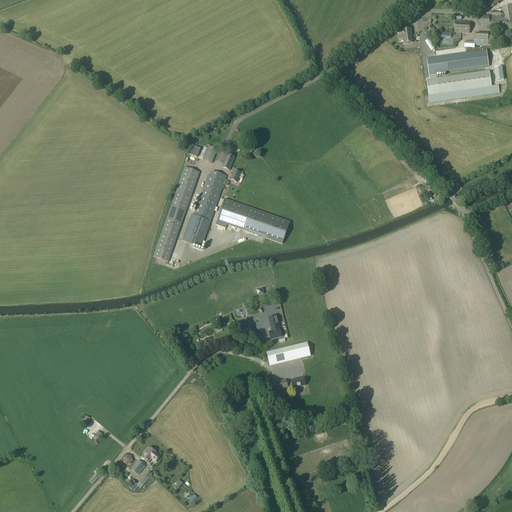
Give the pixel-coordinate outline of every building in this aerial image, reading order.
[(470,0),(473,7),(476,6),(477,12),(494,7),(493,6),(499,4),(497,0),(470,0)] [(511,33),(511,7),(511,6),(501,7),(502,12),(491,11),(491,16),(479,16),(479,26),(492,26),(491,33),(511,33)] [(454,33),(469,34),(470,23),(454,22),(454,33)] [(403,38),(404,44),(412,43),(410,29),(403,30),(403,31),(397,32),(398,39),(403,38)] [(475,45),(494,46),(494,37),(488,36),(488,34),(475,34),(475,40),(474,42),(464,42),(464,48),(474,48),(475,45)] [(486,51),(427,59),(430,80),(434,80),(433,75),(488,67),(486,51)] [(426,81),(430,103),(437,102),(436,95),(491,88),(489,72),(434,80),(430,80),(426,81)] [(193,146),(189,155),(197,158),(200,149),(193,146)] [(217,150),(208,146),(203,160),(212,164),(217,150)] [(223,168),(229,170),(234,158),(228,155),(223,168)] [(185,168),(154,257),(168,262),(200,173),(185,168)] [(182,241),(202,248),(227,176),(212,171),(211,177),(208,176),(194,216),(191,215),(182,241)] [(237,182),(241,173),(234,171),(232,176),(231,180),(237,182)] [(425,177),(421,181),(424,183),(422,185),(426,189),(428,187),(430,189),(434,185),(428,179),(425,177)] [(290,222),(224,199),(216,225),(226,228),(227,225),(282,244),(290,222)] [(241,305),(234,306),(235,318),(243,317),(241,305)] [(269,333),(271,340),(281,337),(276,317),(269,319),(272,332),(269,333)] [(247,330),(240,332),(242,339),(253,336),(251,332),(253,331),(252,327),(247,328),(247,330)] [(307,343),(267,353),(270,365),(310,355),(307,343)] [(291,382),(293,387),(293,389),(306,386),(304,377),(291,380),(291,382)] [(282,381),(271,384),(274,393),(288,389),(287,383),(286,380),(282,381)] [(85,416),(80,424),(85,427),(90,418),(85,416)] [(98,432),(92,440),(96,444),(103,435),(98,432)] [(146,452),(141,458),(148,464),(151,460),(155,463),(161,456),(150,447),(149,449),(148,448),(145,451),(146,452)] [(126,455),(123,459),(124,464),(130,465),(133,461),(131,456),(126,455)] [(138,462),(131,470),(138,476),(145,467),(138,462)] [(119,465),(113,472),(118,476),(123,468),(119,465)] [(101,467),(89,481),(93,485),(105,471),(101,467)] [(140,482),(136,486),(141,489),(152,476),(148,473),(140,482)] [(133,480),(127,486),(132,490),(137,484),(133,480)] [(179,480),(173,487),(177,491),(183,484),(179,480)] [(194,495),(187,502),(192,506),(198,498),(194,495)]
